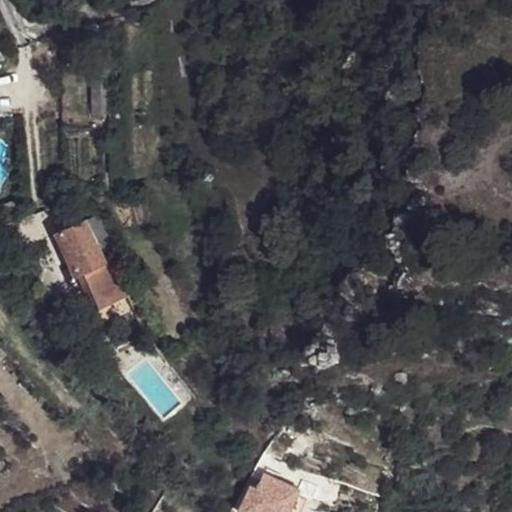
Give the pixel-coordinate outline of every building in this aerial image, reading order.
[(92,113),(111,114),(112,61),(93,61),(92,113)] [(56,235),(75,277),(84,273),(99,266),(79,224),(56,235)] [(101,308),(122,296),(104,264),(99,266),(84,273),(101,308)] [(292,444),(301,432),(285,422),(271,444),(284,454),(292,444)] [(234,509),(239,511),(257,511),(274,479),(259,472),(252,487),(245,484),(234,509)] [(282,511),(293,488),(274,479),(257,511),(282,511)]
